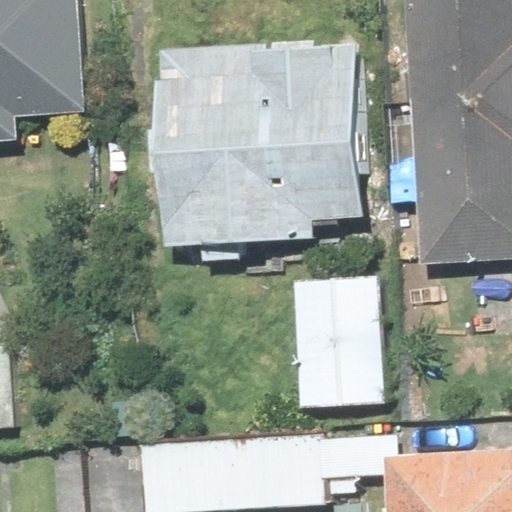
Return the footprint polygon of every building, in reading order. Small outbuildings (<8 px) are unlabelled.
[(104,0),(0,0),(0,115),(100,120),(104,0)] [(511,0),(415,0),(419,270),(511,268),(511,0)] [(179,46),(179,250),(381,250),(381,46),(179,46)] [(400,278),(311,277),(309,412),(398,413),(400,278)] [(0,440),(13,441),(14,351),(14,339),(0,339),(0,440)] [(442,340),(405,340),(404,423),(440,424),(442,340)] [(393,434),(153,439),(153,507),(328,505),(378,470),(393,434)] [(511,511),(511,456),(398,457),(398,511),(511,511)]
